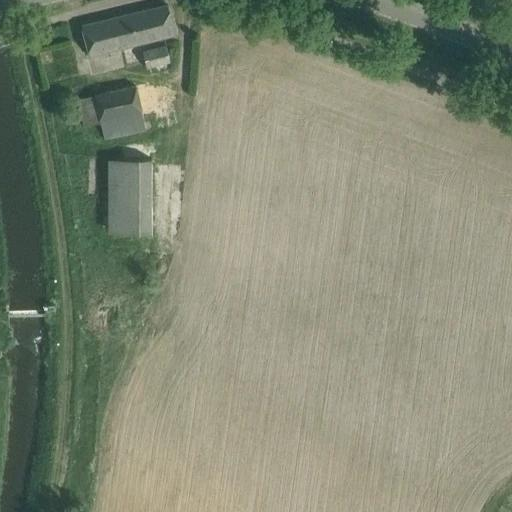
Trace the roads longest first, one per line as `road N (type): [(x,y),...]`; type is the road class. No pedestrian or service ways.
road 1 (track): [(25,0),(69,283),(66,415),(46,511)]
road 2 (secondary): [(511,57),(365,0)]
